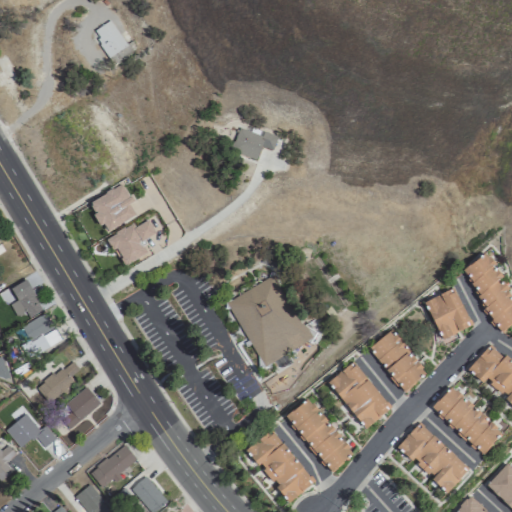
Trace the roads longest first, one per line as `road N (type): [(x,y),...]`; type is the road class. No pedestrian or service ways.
road 1 (secondary): [(230,511),(144,401),(0,162)]
road 2 (residential): [(8,511),(144,401)]
